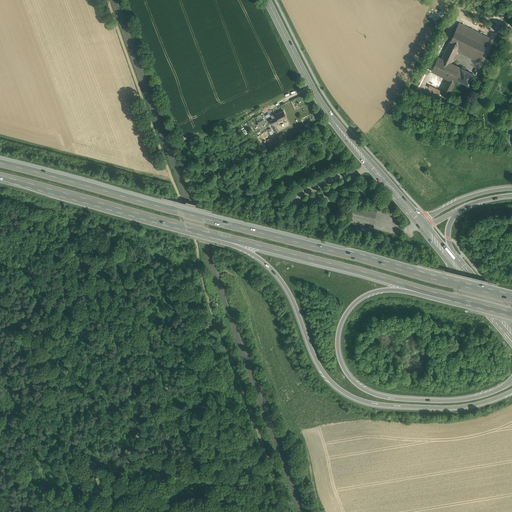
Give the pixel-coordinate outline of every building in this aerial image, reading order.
[(489,38),(459,23),(455,30),(486,45),(489,38)] [(455,30),(441,58),(438,57),(431,71),(448,79),(441,93),(448,96),(456,78),(461,68),(451,63),(454,55),(451,54),(456,44),(464,47),(468,49),(471,51),(476,53),(481,56),(486,45),(455,30)] [(464,47),(456,44),(451,54),(454,55),(457,50),(461,53),(464,47)] [(473,74),(461,68),(456,78),(468,84),(473,74)] [(289,118),(285,110),(276,114),(278,118),(271,121),(277,133),(281,131),(278,124),(289,118)] [(379,215),(352,209),(349,223),(376,229),(379,215)]
